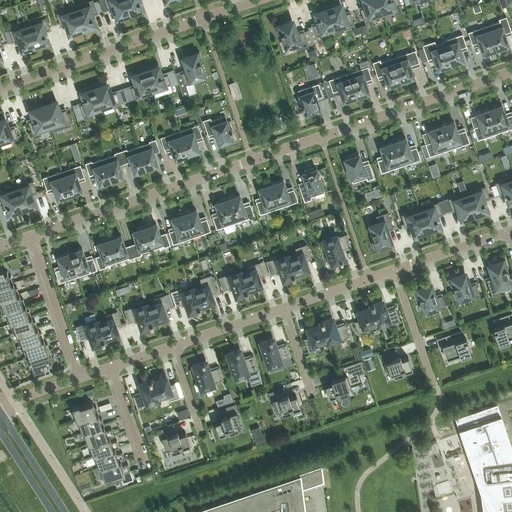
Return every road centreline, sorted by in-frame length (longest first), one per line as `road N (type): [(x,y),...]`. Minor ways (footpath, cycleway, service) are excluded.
road 1 (residential): [(29,238),(511,72)]
road 2 (residential): [(259,0),(0,88)]
road 3 (residential): [(29,238),(79,378)]
road 4 (residential): [(394,271),(435,388)]
road 5 (secondary): [(64,511),(0,409)]
